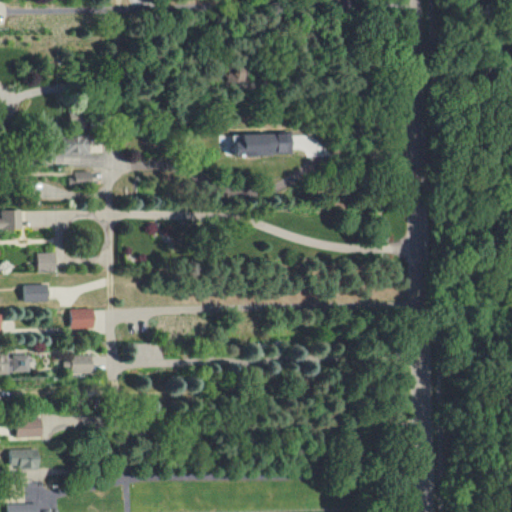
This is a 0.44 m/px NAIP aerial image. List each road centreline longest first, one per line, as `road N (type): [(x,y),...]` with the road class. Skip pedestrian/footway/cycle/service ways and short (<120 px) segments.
road 1 (residential): [(131,511),(111,308),(120,0)]
road 2 (tertiary): [(424,511),(413,0)]
road 3 (residential): [(414,53),(279,81),(117,82),(2,101)]
